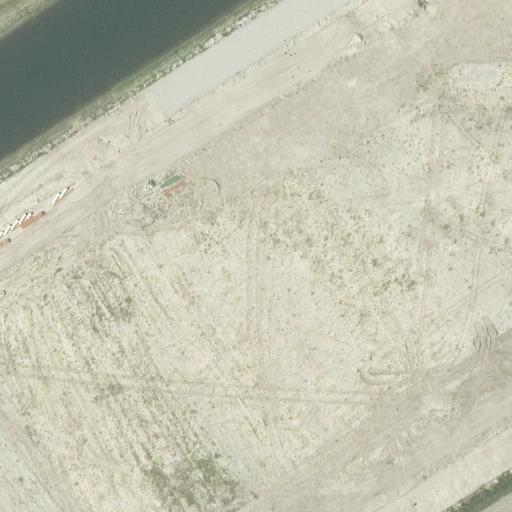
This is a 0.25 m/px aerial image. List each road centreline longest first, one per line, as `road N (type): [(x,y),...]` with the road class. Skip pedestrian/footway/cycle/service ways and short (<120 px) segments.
road 1 (tertiary): [(0,204),(317,0)]
road 2 (unclassified): [(408,511),(511,445)]
